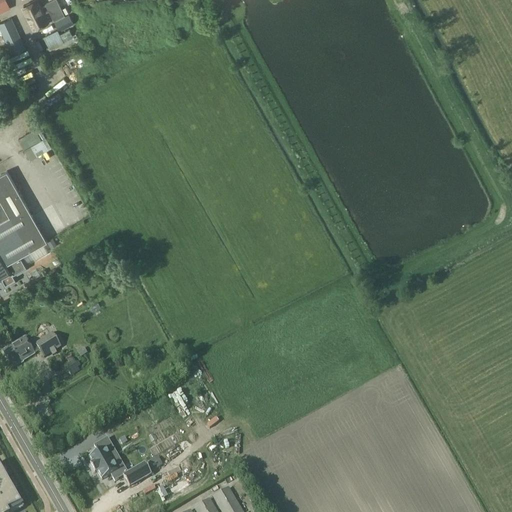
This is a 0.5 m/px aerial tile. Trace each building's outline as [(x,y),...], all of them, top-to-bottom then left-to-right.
[(0,0),(0,13),(11,8),(7,0),(0,0)] [(46,5),(43,6),(39,0),(34,0),(33,0),(26,4),(25,4),(21,6),(33,30),(37,28),(45,25),(46,24),(50,22),(46,13),(49,11),(54,21),(65,16),(56,0),(53,0),(46,4),(46,5)] [(106,0),(94,1),(95,10),(111,9),(110,0),(106,0)] [(60,31),(74,24),(69,14),(55,22),(60,31)] [(11,18),(0,23),(0,25),(11,49),(23,43),(11,18)] [(66,73),(84,68),(81,57),(63,63),(66,73)] [(0,279),(2,278),(6,284),(15,279),(11,273),(16,270),(17,272),(26,267),(20,256),(47,241),(7,171),(0,174),(0,279)] [(97,253),(100,261),(108,257),(104,249),(97,253)] [(39,351),(44,359),(61,347),(52,333),(35,344),(35,345),(31,348),(25,338),(2,351),(12,368),(35,354),(39,351)] [(117,455),(108,438),(94,446),(98,453),(89,458),(93,464),(90,465),(93,469),(117,455)] [(128,474),(117,455),(93,469),(95,473),(97,472),(102,480),(111,475),(115,482),(123,477),(128,474)] [(149,462),(154,471),(160,467),(155,459),(149,462)] [(145,464),(128,474),(123,477),(129,487),(151,475),(145,464)] [(0,511),(8,511),(22,504),(0,466),(0,511)] [(243,511),(229,488),(212,497),(221,511),(243,511)] [(217,511),(210,499),(194,508),(194,510),(195,511),(217,511)] [(163,509),(172,504),(170,500),(160,505),(163,509)]
